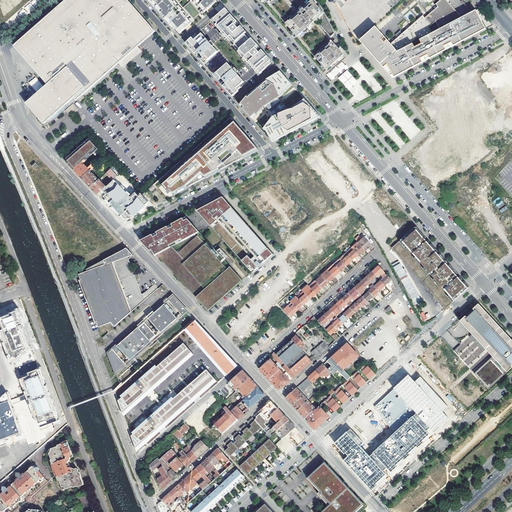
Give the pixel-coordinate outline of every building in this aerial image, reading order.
[(70,6),(77,0),(66,0),(14,46),(39,75),(41,72),(19,47),(48,23),(69,5),(70,6)] [(48,23),(19,47),(41,72),(50,82),(31,99),(49,119),(77,95),(58,74),(65,67),(74,76),(72,78),(83,90),(92,82),(91,81),(93,79),(94,80),(105,70),(104,69),(107,67),(108,68),(117,60),(115,58),(133,41),(135,44),(153,28),(127,0),(77,0),(70,6),(69,5),(48,23)] [(175,28),(179,33),(191,23),(171,0),(150,0),(166,18),(171,13),(176,18),(170,23),(175,28)] [(194,0),(204,12),(216,1),(215,0),(194,0)] [(264,0),(328,73),(338,65),(346,57),(315,21),(324,13),(312,0),(311,0),(297,13),(285,0),(264,0)] [(483,31),(493,25),(477,8),(460,16),(445,0),(437,0),(434,3),(437,6),(424,17),(422,15),(390,43),(375,27),(360,41),(362,44),(383,68),(389,62),(400,74),(483,31)] [(194,9),(189,3),(184,7),(189,13),(194,9)] [(211,21),(259,75),(273,62),(262,50),(256,56),(231,27),(237,22),(225,8),(211,21)] [(166,18),(164,19),(169,24),(170,23),(176,18),(171,13),(166,18)] [(155,31),(153,28),(135,44),(133,41),(115,58),(117,60),(108,68),(107,67),(104,69),(105,70),(94,80),(93,79),(91,81),(92,82),(83,90),(72,78),(74,76),(65,67),(58,74),(77,95),(49,119),(31,99),(26,104),(44,124),(47,127),(65,111),(70,116),(79,109),(74,103),(119,63),(138,46),(154,33),(155,31)] [(192,38),(186,43),(192,51),(198,45),(205,53),(200,57),(197,55),(196,56),(198,57),(204,64),(220,51),(208,38),(207,39),(202,34),(194,41),(192,38)] [(198,45),(192,51),(196,56),(197,55),(200,57),(205,53),(198,45)] [(138,46),(119,63),(123,68),(142,51),(138,46)] [(383,68),(393,78),(400,74),(389,62),(383,68)] [(227,64),(214,76),(220,83),(221,84),(223,83),(220,81),(225,77),(232,84),(226,89),(232,97),(239,91),(237,88),(243,82),(227,64)] [(292,85),(279,70),(264,79),(245,96),(238,104),(253,120),(263,107),(278,98),(280,97),(292,85)] [(347,70),(338,78),(354,96),(363,88),(347,70)] [(221,84),(226,89),(232,84),(225,77),(220,81),(223,83),(221,84)] [(288,109),(278,98),(263,107),(271,116),(288,109)] [(271,116),(263,128),(267,131),(273,142),(320,117),(304,98),(288,109),(271,116)] [(231,117),(149,189),(153,193),(163,184),(209,144),(235,122),(231,117)] [(209,144),(163,184),(166,188),(165,189),(169,194),(172,192),(174,195),(226,167),(222,160),(226,156),(231,152),(238,161),(259,150),(235,122),(209,144)] [(66,162),(72,168),(73,167),(74,166),(75,167),(83,159),(90,153),(91,154),(97,148),(87,137),(86,139),(64,158),(67,161),(66,162)] [(338,144),(333,148),(347,167),(353,163),(338,144)] [(77,174),(81,178),(89,171),(94,167),(91,164),(87,168),(82,163),(84,160),(83,159),(75,167),(73,169),(77,174)] [(108,169),(105,173),(112,180),(113,179),(117,176),(110,168),(108,169)] [(84,181),(90,187),(98,180),(89,171),(81,178),(84,181)] [(131,198),(113,179),(112,180),(105,187),(99,192),(125,220),(135,215),(146,204),(149,208),(153,205),(143,194),(142,195),(140,193),(137,196),(135,194),(131,198)] [(96,194),(97,195),(99,192),(105,187),(98,180),(90,187),(96,194)] [(210,226),(252,272),(273,254),(222,197),(198,210),(199,211),(198,212),(203,219),(203,218),(206,216),(213,224),(210,226)] [(493,201),(498,208),(504,203),(499,197),(493,201)] [(206,216),(203,218),(210,226),(213,224),(206,216)] [(154,256),(156,255),(197,233),(195,230),(192,224),(185,217),(154,233),(140,241),(154,256)] [(430,242),(416,226),(391,248),(446,309),(470,287),(467,283),(454,269),(430,242)] [(197,233),(156,255),(158,256),(208,310),(242,280),(199,232),(197,233)] [(366,236),(358,243),(365,250),(366,251),(368,249),(367,248),(371,244),(366,236)] [(365,250),(358,243),(352,248),(358,256),(361,253),(365,250)] [(138,283),(128,257),(133,254),(127,247),(104,259),(105,263),(79,273),(98,325),(111,321),(115,325),(144,300),(138,283)] [(349,251),(346,254),(352,261),(355,259),(358,256),(352,248),(349,251)] [(343,256),(340,259),(346,266),(350,263),(352,261),(346,254),(345,255),(347,257),(345,258),(343,256)] [(340,259),(334,265),(340,272),(344,269),(346,266),(340,259)] [(399,260),(392,264),(415,305),(422,301),(399,260)] [(334,265),(328,270),(334,277),(337,275),(340,272),(334,265)] [(377,276),(378,277),(379,276),(378,275),(379,275),(381,277),(385,273),(384,271),(379,266),(376,269),(373,271),(377,276)] [(328,270),(321,275),(328,283),(331,280),(334,277),(328,270)] [(367,277),(371,282),(375,279),(377,276),(373,271),(369,275),(367,277)] [(379,278),(385,286),(388,283),(392,280),(387,275),(386,276),(385,273),(381,277),(379,278)] [(321,275),(315,281),(322,288),(326,285),(328,283),(321,275)] [(361,283),(365,288),(368,284),(371,282),(367,277),(364,280),(361,283)] [(374,286),(379,291),(382,289),(385,286),(379,278),(376,281),(373,284),(374,286)] [(315,281),(309,286),(316,294),(319,291),(322,288),(315,281)] [(355,288),(359,293),(362,290),(364,289),(365,289),(365,288),(361,283),(357,286),(355,288)] [(309,286),(303,292),(310,299),(313,297),(316,294),(309,286)] [(368,291),(373,297),(376,294),(379,291),(374,286),(372,288),(369,291),(369,290),(368,291)] [(353,299),(354,299),(355,298),(354,298),(356,296),(359,293),(355,288),(351,292),(349,294),(353,299)] [(362,297),(367,302),(370,299),(373,297),(368,291),(367,292),(365,294),(362,297)] [(303,292),(297,297),(304,305),(306,303),(310,299),(303,292)] [(349,306),(352,303),(350,301),(353,299),(349,294),(345,297),(343,299),(347,304),(349,306)] [(187,310),(174,296),(169,300),(182,314),(186,311),(187,310)] [(297,297),(291,303),(293,305),(298,311),(301,307),(304,305),(297,297)] [(356,302),(361,308),(364,305),(367,302),(362,297),(359,300),(356,302)] [(337,305),(341,309),(343,308),(344,307),(347,304),(343,299),(340,301),(337,305)] [(351,308),(355,313),(358,311),(361,308),(356,302),(353,305),(352,303),(349,306),(351,308)] [(177,319),(164,304),(154,313),(153,312),(146,317),(161,333),(177,319)] [(504,332),(478,304),(460,321),(471,333),(468,335),(483,351),(485,349),(492,356),(474,373),(489,389),(511,367),(511,340),(511,339),(510,341),(503,333),(504,332)] [(298,311),(293,305),(290,308),(288,306),(283,310),(290,318),(295,313),(298,311)] [(330,310),(335,315),(338,312),(340,311),(340,312),(342,310),(341,309),(337,305),(333,307),(330,310)] [(395,306),(380,319),(402,348),(420,334),(395,306)] [(345,314),(349,318),(351,316),(355,313),(351,308),(347,312),(346,313),(345,314)] [(324,316),(330,321),(331,321),(330,320),(335,315),(330,310),(326,314),(324,316)] [(336,317),(343,324),(346,321),(349,318),(345,314),(343,311),(340,314),(336,317)] [(15,312),(0,317),(0,323),(3,330),(0,330),(0,332),(11,363),(25,348),(16,324),(19,323),(15,312)] [(318,321),(323,326),(326,323),(328,322),(329,322),(330,321),(324,316),(321,319),(318,321)] [(332,324),(337,330),(340,326),(343,324),(336,317),(331,322),(333,324),(332,324)] [(195,320),(186,328),(227,374),(237,365),(195,320)] [(372,321),(353,339),(363,351),(382,333),(372,321)] [(144,323),(138,328),(150,341),(156,336),(144,323)] [(326,330),(331,335),(334,332),(337,330),(332,324),(331,325),(329,327),(326,330)] [(150,341),(138,328),(117,347),(121,351),(122,352),(130,361),(151,342),(150,341)] [(227,374),(186,328),(184,330),(225,376),(227,374)] [(504,332),(503,333),(510,341),(511,339),(504,332)] [(309,350),(302,342),(303,341),(302,339),(300,340),(297,336),(292,340),(305,354),(309,350)] [(442,336),(422,355),(469,407),(489,389),(474,373),(442,336)] [(304,368),(312,361),(310,360),(305,354),(292,340),(285,346),(276,354),(285,365),(296,375),(304,368)] [(327,344),(325,342),(324,343),(323,342),(311,353),(314,356),(310,360),(312,361),(322,352),(328,347),(326,345),(327,344)] [(386,342),(366,360),(375,369),(394,352),(386,342)] [(118,401),(123,414),(192,353),(184,343),(118,401)] [(335,354),(332,357),(342,369),(359,356),(348,343),(344,347),(335,354)] [(117,347),(113,350),(117,355),(121,351),(117,347)] [(117,355),(113,350),(109,353),(111,361),(116,374),(126,365),(118,355),(117,355)] [(276,365),(271,360),(259,370),(261,371),(269,380),(280,370),(283,367),(285,365),(276,354),(274,352),(271,356),(277,362),(277,361),(278,362),(276,365)] [(194,355),(192,353),(123,414),(124,416),(147,396),(152,402),(158,396),(153,390),(194,355)] [(332,357),(327,361),(331,365),(327,369),(329,371),(332,375),(337,371),(346,381),(348,379),(350,378),(342,369),(332,357)] [(366,363),(362,367),(365,371),(363,372),(367,376),(368,375),(371,378),(375,374),(366,363)] [(280,370),(269,380),(270,381),(277,389),(279,389),(281,389),(296,375),(285,365),(283,367),(287,371),(284,374),(280,370)] [(321,377),(324,375),(325,377),(327,376),(325,374),(327,373),(329,371),(327,369),(323,365),(319,368),(316,371),(321,377)] [(56,417),(37,369),(27,373),(28,376),(20,379),(37,424),(56,417)] [(134,435),(132,436),(137,451),(217,381),(207,370),(172,400),(149,421),(144,426),(134,435)] [(229,381),(228,382),(236,391),(250,378),(249,377),(242,370),(231,380),(229,381)] [(313,382),(316,386),(318,383),(317,381),(321,377),(316,371),(312,374),(308,378),(313,382)] [(357,371),(353,375),(356,379),(355,380),(358,384),(359,383),(362,386),(366,382),(357,371)] [(408,375),(393,388),(416,414),(429,428),(434,433),(450,419),(443,411),(448,407),(421,377),(415,382),(408,375)] [(254,382),(250,378),(236,391),(238,393),(240,391),(245,396),(241,399),(243,401),(257,387),(258,387),(254,382)] [(308,378),(298,386),(302,391),(313,382),(308,378)] [(357,390),(348,379),(346,381),(344,383),(347,387),(346,388),(349,392),(351,391),(353,394),(357,390)] [(243,401),(241,402),(248,409),(264,395),(257,387),(243,401)] [(264,395),(248,409),(249,410),(256,404),(266,395),(258,387),(257,387),(264,395)] [(339,387),(335,391),(338,395),(337,396),(340,400),(342,399),(344,402),(349,398),(339,387)] [(290,402),(293,406),(304,396),(296,388),(286,398),(290,402)] [(325,396),(327,399),(331,396),(334,392),(332,390),(325,396)] [(0,440),(19,433),(6,393),(0,398),(0,440)] [(145,416),(149,421),(172,400),(168,395),(145,416)] [(294,407),(297,410),(308,401),(304,396),(293,406),(294,407)] [(340,406),(331,396),(327,399),(326,400),(330,403),(328,404),(331,408),(333,407),(336,410),(340,406)] [(301,414),(305,418),(306,417),(315,409),(308,401),(297,410),(301,414)] [(231,411),(237,418),(239,420),(242,417),(245,415),(238,408),(243,404),(241,402),(237,406),(231,411)] [(224,416),(231,424),(233,426),(236,423),(234,421),(237,418),(231,411),(226,406),(224,408),(228,412),(224,416)] [(321,408),(319,406),(316,409),(315,408),(315,409),(306,417),(308,420),(321,408)] [(276,411),(271,415),(272,416),(277,422),(278,423),(286,416),(282,412),(278,408),(276,411)] [(308,420),(307,421),(311,425),(314,429),(328,416),(321,408),(308,420)] [(369,456),(382,470),(386,466),(391,471),(396,467),(395,465),(402,458),(404,459),(409,454),(408,453),(416,445),(417,447),(422,443),(421,441),(429,434),(426,431),(429,428),(416,414),(369,456)] [(224,416),(214,425),(221,433),(231,424),(233,426),(231,424),(224,416)] [(278,430),(289,420),(288,419),(286,416),(278,423),(274,427),(276,429),(268,436),(269,438),(278,430)] [(230,447),(226,450),(231,456),(262,427),(253,417),(251,419),(249,422),(253,426),(250,429),(245,424),(244,426),(243,427),(241,429),(245,433),(242,436),(238,431),(235,434),(233,436),(237,440),(234,443),(230,438),(227,441),(225,443),(230,447)] [(278,430),(284,437),(290,433),(293,429),(296,427),(294,426),(289,420),(278,430)] [(136,430),(132,433),(134,435),(144,426),(139,421),(133,426),(136,430)] [(189,427),(186,424),(182,428),(179,426),(177,428),(182,434),(189,427)] [(231,424),(221,433),(223,435),(228,430),(233,426),(231,424)] [(180,439),(182,437),(184,435),(182,434),(177,428),(173,432),(180,439)] [(349,429),(334,443),(344,453),(345,452),(348,456),(342,461),(371,492),(377,486),(376,485),(386,475),(382,470),(359,445),(362,442),(349,429)] [(271,439),(264,445),(272,453),(278,448),(271,439)] [(54,471),(59,476),(56,477),(57,480),(59,480),(61,486),(65,489),(72,487),(72,488),(77,486),(77,473),(66,467),(72,455),(67,441),(57,446),(57,447),(50,450),(49,453),(51,460),(50,461),(53,472),(54,471)] [(208,448),(201,441),(195,446),(193,449),(189,444),(188,445),(188,446),(191,448),(192,450),(198,457),(200,455),(208,448)] [(182,456),(180,459),(187,467),(190,465),(192,462),(187,455),(177,442),(175,443),(174,445),(180,453),(182,456)] [(264,445),(259,450),(266,458),(272,453),(264,445)] [(216,452),(213,454),(219,460),(222,458),(227,463),(224,466),(227,469),(232,465),(219,449),(216,452)] [(172,450),(163,458),(166,462),(168,461),(167,461),(173,455),(173,456),(175,454),(172,450)] [(187,455),(192,462),(194,461),(198,457),(192,450),(191,451),(187,455)] [(259,450),(253,456),(260,464),(266,458),(259,450)] [(219,460),(213,454),(210,457),(207,459),(213,466),(219,461),(219,460)] [(253,456),(247,461),(254,469),(260,464),(253,456)] [(158,458),(150,465),(153,471),(157,467),(161,464),(159,461),(160,461),(158,458)] [(170,464),(176,471),(179,468),(182,465),(177,459),(170,464)] [(213,466),(207,459),(203,463),(201,464),(208,472),(214,467),(213,466)] [(254,469),(247,461),(241,466),(248,474),(254,469)] [(345,485),(325,462),(308,478),(321,492),(320,493),(331,505),(328,508),(331,511),(332,511),(342,504),(347,510),(344,511),(354,511),(363,504),(345,485)] [(198,467),(196,469),(202,476),(206,480),(208,482),(210,479),(206,475),(209,473),(208,472),(201,464),(198,467)] [(44,478),(34,466),(24,474),(21,474),(21,477),(19,478),(16,478),(16,481),(0,494),(0,511),(4,511),(10,507),(11,509),(22,500),(21,498),(44,478)] [(172,481),(171,480),(166,472),(163,467),(162,466),(158,469),(162,476),(159,478),(157,475),(156,476),(163,489),(165,487),(172,481)] [(167,472),(166,472),(171,480),(173,478),(176,475),(172,469),(168,473),(167,472)] [(192,473),(190,475),(196,482),(197,481),(198,482),(199,481),(199,480),(202,476),(196,469),(192,473)] [(213,477),(215,480),(221,474),(216,469),(215,470),(215,471),(217,473),(213,477)] [(238,469),(232,475),(239,482),(245,477),(238,469)] [(186,478),(184,480),(192,488),(195,492),(196,493),(198,491),(196,489),(195,489),(193,488),(198,484),(196,482),(190,475),(186,478)] [(232,475),(226,480),(233,488),(239,482),(232,475)] [(181,483),(179,484),(185,491),(187,493),(192,488),(184,480),(181,483)] [(206,480),(200,486),(201,488),(203,490),(210,484),(208,482),(206,480)] [(226,480),(220,485),(227,493),(233,488),(226,480)] [(175,489),(179,494),(181,496),(182,495),(182,494),(185,491),(179,484),(176,487),(175,489)] [(220,485),(215,491),(222,498),(227,493),(220,485)] [(178,495),(179,494),(175,489),(171,492),(169,494),(173,500),(175,498),(178,495)] [(215,491),(209,496),(216,504),(222,498),(215,491)] [(321,492),(320,491),(317,494),(329,506),(322,511),(344,511),(347,510),(342,504),(332,511),(331,511),(328,508),(331,505),(320,493),(321,492)] [(173,500),(169,494),(165,497),(163,500),(169,507),(171,506),(169,504),(173,500)] [(180,498),(177,500),(184,507),(188,504),(186,501),(181,496),(180,498)] [(209,496),(203,501),(210,509),(216,504),(209,496)] [(172,511),(169,508),(169,507),(163,500),(157,505),(160,511),(161,511),(172,511)] [(203,501),(197,506),(202,511),(206,511),(210,509),(203,501)] [(253,511),(272,511),(264,502),(253,511)]
